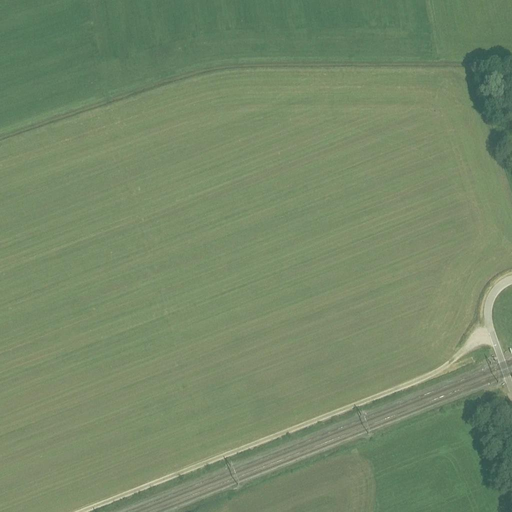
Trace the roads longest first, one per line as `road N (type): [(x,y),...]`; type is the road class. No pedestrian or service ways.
road 1 (track): [(83,511),(423,377),(491,332)]
road 2 (residential): [(511,387),(487,313),(496,288),(511,279)]
